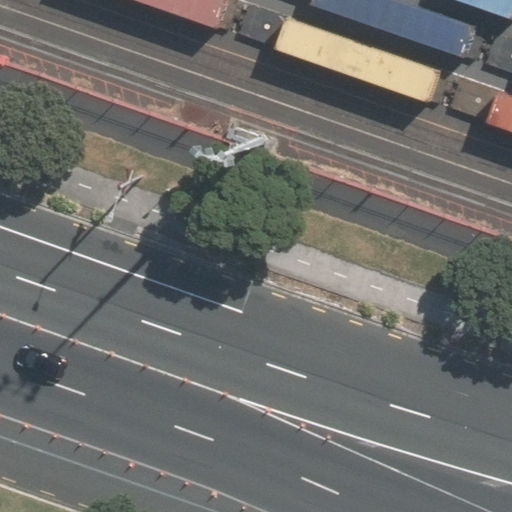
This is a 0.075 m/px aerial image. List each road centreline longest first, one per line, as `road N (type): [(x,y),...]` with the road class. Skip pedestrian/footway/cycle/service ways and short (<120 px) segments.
road 1 (primary): [(0,250),(511,422)]
road 2 (primary): [(337,511),(0,392)]
